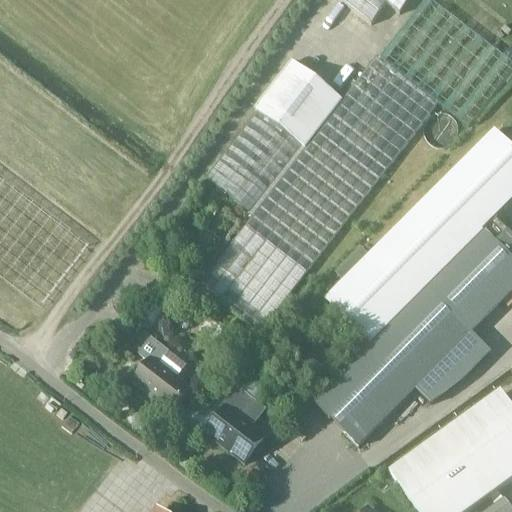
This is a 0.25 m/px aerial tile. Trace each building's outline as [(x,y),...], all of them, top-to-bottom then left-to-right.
[(511,64),(426,0),(379,62),(376,59),(342,102),(291,63),(254,111),(257,113),(204,181),(252,218),(200,285),(261,333),(438,105),(469,129),(511,72),(511,64)] [(399,16),(411,0),(336,0),(371,27),(386,6),(399,16)] [(511,150),(494,133),(325,302),(371,348),(428,290),(484,234),(482,232),(511,201),(511,150)] [(88,247),(0,179),(0,277),(40,308),(88,247)] [(371,348),(314,406),(357,449),(414,392),(428,407),(447,394),(461,382),(491,354),(472,335),(511,295),(511,261),(484,234),(428,291),(371,348)] [(148,365),(132,386),(172,416),(190,392),(176,381),(185,368),(168,355),(155,345),(150,341),(147,345),(138,357),(148,365)] [(208,412),(217,419),(204,435),(244,466),(264,439),(250,428),(250,424),(248,423),(259,409),(263,413),(264,412),(230,385),(208,412)] [(415,511),(470,511),(511,482),(511,409),(501,395),(389,475),(415,511)] [(511,511),(504,501),(488,511),(511,511)]
